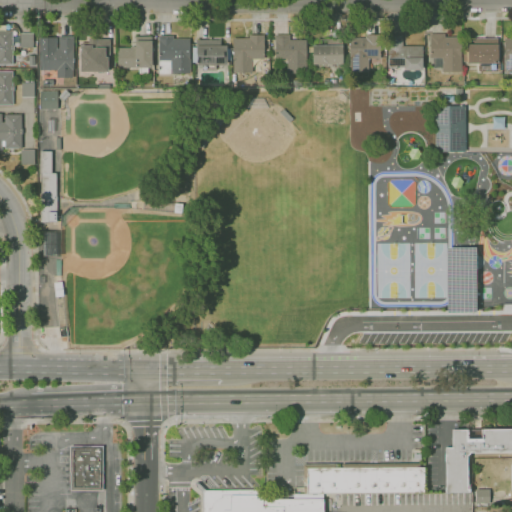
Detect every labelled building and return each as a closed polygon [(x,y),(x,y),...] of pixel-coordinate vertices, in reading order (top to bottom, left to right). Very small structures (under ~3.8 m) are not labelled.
[(0,31),(12,31),(12,45),(14,45),(14,53),(12,53),(12,64),(0,64),(0,31)] [(21,48),(20,33),(34,33),(35,47),(21,48)] [(422,71),(403,70),(403,68),(388,68),(388,34),(403,34),(403,46),(422,46),(422,71)] [(462,72),(442,72),(442,68),(433,68),(433,58),(430,58),(430,34),(445,34),(445,37),(461,37),(462,72)] [(252,73),(233,73),(233,38),(249,38),(249,35),(264,35),(264,59),(252,59),(252,73)] [(306,74),(287,74),(287,59),(275,59),(275,35),(290,35),(290,40),(306,40),(306,74)] [(369,72),(349,72),(349,38),(365,38),(365,35),(379,35),(379,40),(380,40),(380,58),(369,59),(369,72)] [(73,77),(56,77),(56,70),(40,70),(39,38),(56,38),(56,48),(59,48),(59,37),(73,36),(73,70),(73,77)] [(147,73),(139,73),(139,68),(117,68),(117,48),(130,48),(130,43),(131,43),(131,40),(135,40),(135,36),(151,36),(151,41),(152,41),(152,68),(147,68),(147,73)] [(159,74),(158,36),(173,36),(173,39),(189,39),(190,73),(159,74)] [(504,72),(511,71),(511,37),(502,37),(504,72)] [(499,72),(479,72),(479,63),(468,63),(468,44),(473,44),(473,38),(497,38),(497,62),(499,62),(499,72)] [(78,71),(108,71),(108,39),(79,39),(78,71)] [(315,68),(315,64),(312,64),(312,52),(308,52),(308,46),(312,46),(312,45),(318,45),(318,39),(342,39),(342,45),(342,64),(322,64),(322,67),(315,68)] [(215,70),(202,70),(202,65),(196,65),(196,40),(220,40),(220,45),(226,45),(226,65),(215,65),(215,70)] [(0,71),(12,71),(12,86),(14,86),(14,91),(12,91),(12,105),(0,105),(0,71)] [(34,97),(21,97),(21,83),(34,83),(34,97)] [(462,96),(454,96),(454,88),(462,89),(462,96)] [(39,109),(57,108),(56,90),(38,91),(39,109)] [(433,105),(464,105),(464,151),(434,151),(433,105)] [(20,113),(0,113),(0,149),(0,148),(21,148),(20,113)] [(20,164),(34,164),(33,149),(19,150),(20,164)] [(50,172),(51,151),(40,150),(39,204),(55,204),(55,173),(50,172)] [(444,492),(469,492),(469,473),(467,473),(467,471),(469,471),(469,458),(467,458),(467,454),(469,452),(511,452),(511,428),(480,428),(480,438),(467,438),(467,429),(450,429),(450,447),(444,447),(444,492)] [(68,445),(101,445),(101,489),(69,490),(68,445)] [(302,463),(425,463),(425,492),(302,492),(302,463)] [(202,489),(202,511),(323,511),(323,498),(262,498),(262,489),(202,489)] [(488,502),(487,489),(474,489),(474,502),(488,502)]
